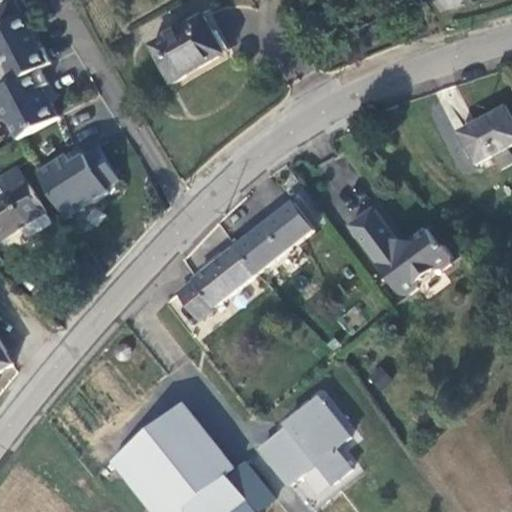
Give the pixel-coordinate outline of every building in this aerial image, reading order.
[(24,14),(15,1),(0,8),(0,9),(8,23),(24,14)] [(41,51),(34,36),(35,32),(25,13),(24,14),(8,23),(1,27),(0,29),(0,81),(4,90),(31,76),(42,71),(53,65),(45,49),(41,51)] [(174,85),(227,57),(226,55),(216,36),(206,18),(153,48),(174,85)] [(223,32),(216,36),(226,55),(234,50),(223,32)] [(50,85),(42,71),(31,76),(48,107),(53,104),(44,88),(50,85)] [(61,119),(53,104),(48,107),(31,76),(4,90),(0,92),(0,113),(5,122),(12,124),(20,141),(61,119)] [(508,148),(511,146),(511,115),(508,107),(462,133),(479,164),(495,156),(508,148)] [(122,182),(101,147),(74,164),(69,156),(40,174),(70,220),(111,193),(109,189),(122,182)] [(511,165),(511,154),(508,148),(495,156),(503,170),(511,165)] [(0,202),(28,183),(19,170),(0,180),(0,202)] [(0,257),(0,243),(21,229),(30,240),(55,224),(29,183),(28,183),(0,202),(0,267),(5,263),(0,257)] [(259,276),(317,231),(295,204),(238,248),(259,276)] [(455,258),(446,246),(441,246),(428,230),(412,243),(399,240),(374,209),(351,226),(403,293),(410,295),(420,288),(422,281),(437,270),(445,271),(454,264),(455,258)] [(203,321),(259,276),(238,248),(181,293),(203,321)] [(0,373),(15,365),(0,339),(0,373)] [(133,355),(134,352),(125,343),(120,346),(118,348),(117,351),(116,354),(117,358),(120,360),(122,362),(126,362),(129,360),(131,358),(133,355)] [(381,391),(393,378),(380,367),(368,379),(381,391)] [(286,433),(265,450),(293,486),(320,465),(335,485),(354,470),(338,450),(353,439),(322,399),(289,424),(295,432),(289,437),(286,433)] [(230,476),(178,411),(115,460),(155,511),(260,511),(276,500),(249,463),(230,476)]
